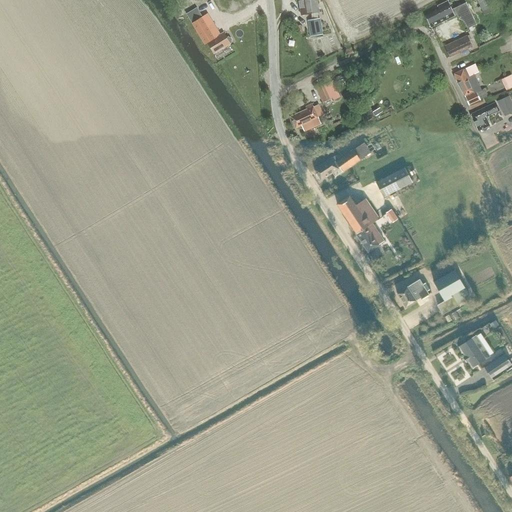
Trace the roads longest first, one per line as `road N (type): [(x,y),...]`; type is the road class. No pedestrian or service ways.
road 1 (unclassified): [(511,492),(292,157),(273,91)]
road 2 (residential): [(467,112),(421,29),(273,91)]
